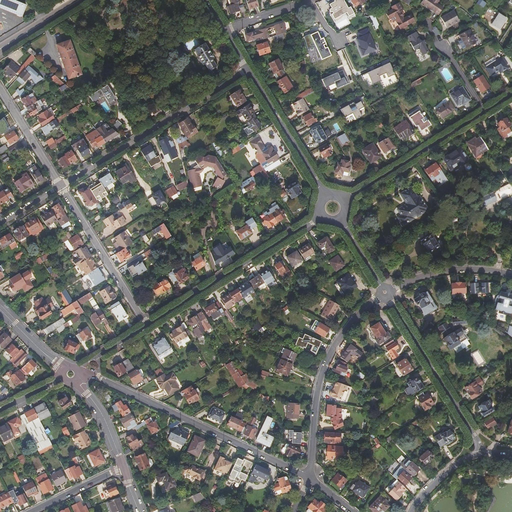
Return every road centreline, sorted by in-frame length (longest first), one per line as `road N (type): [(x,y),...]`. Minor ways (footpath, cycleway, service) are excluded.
road 1 (residential): [(78,374),(310,479)]
road 2 (unclassified): [(249,70),(60,186)]
road 3 (residential): [(310,479),(314,406),(330,350),(384,292)]
road 4 (residential): [(322,215),(149,324)]
road 5 (tertiary): [(384,292),(481,453)]
road 6 (unclassified): [(483,112),(344,201)]
road 7 (residential): [(149,324),(60,186)]
road 8 (tertiary): [(249,70),(325,197)]
road 9 (residential): [(384,292),(451,271),(511,275)]
